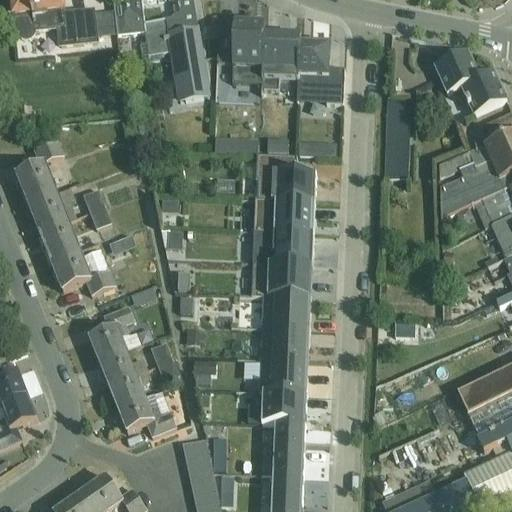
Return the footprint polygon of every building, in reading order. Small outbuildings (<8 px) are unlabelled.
[(118,29),(116,18),(97,19),(97,16),(68,18),(65,0),(7,0),(10,21),(14,20),(16,42),(19,41),(20,42),(20,45),(24,47),(28,48),(31,48),(35,46),(37,42),(38,39),(58,37),(60,55),(101,51),(99,31),(118,29)] [(116,18),(118,29),(119,42),(147,39),(146,30),(144,5),(143,0),(114,0),(119,0),(129,0),(130,2),(123,9),(115,10),(116,18)] [(143,0),(144,5),(149,8),(152,8),(156,7),(159,5),(159,7),(174,5),(176,20),(173,25),(146,30),(147,39),(150,62),(166,60),(172,59),(170,38),(199,33),(194,0),(143,0)] [(264,91),(266,41),(266,31),(236,29),(235,33),(220,33),(218,69),(234,70),(233,90),(264,91)] [(170,38),(172,59),(173,66),(179,109),(211,104),(199,33),(170,38)] [(266,41),(264,91),(264,96),(278,96),(278,87),(300,87),(301,50),(302,42),(266,41)] [(301,50),(300,87),(300,108),(303,108),(344,111),(346,75),(330,74),(331,51),(301,50)] [(465,73),(474,69),(472,65),(468,57),(460,61),(465,73)] [(465,73),(460,61),(436,72),(448,101),(463,95),(468,107),(474,122),(508,107),(499,87),(493,89),(489,80),(480,84),(474,69),(465,73)] [(387,165),(386,184),(409,185),(412,105),(389,104),(387,165)] [(494,147),(511,140),(511,124),(488,134),(494,147)] [(134,125),(123,127),(128,146),(138,144),(134,125)] [(511,140),(494,147),(440,170),(440,184),(460,175),(464,184),(441,193),(442,225),(476,210),(511,194),(511,140)] [(248,157),(248,143),(207,142),(206,156),(248,157)] [(288,144),(268,144),(268,158),(288,158),(288,144)] [(28,210),(59,198),(48,169),(66,163),(60,147),(35,157),(40,171),(16,180),(28,210)] [(300,149),(299,161),(333,163),(333,151),(300,149)] [(218,187),(217,199),(240,199),(240,194),(235,193),(235,188),(218,187)] [(59,198),(28,210),(40,239),(71,227),(78,224),(72,209),(77,207),(71,193),(59,198)] [(511,194),(476,210),(482,224),(511,209),(511,194)] [(91,218),(106,212),(100,196),(85,202),(91,218)] [(163,205),(162,217),(178,218),(179,206),(163,205)] [(255,238),(315,240),(315,235),(316,208),(256,205),(255,238)] [(511,209),(482,224),(487,235),(492,233),(511,222),(511,209)] [(106,212),(91,218),(98,236),(113,230),(106,212)] [(511,222),(492,233),(496,243),(503,257),(506,264),(511,261),(511,222)] [(71,227),(40,239),(52,269),(82,256),(81,254),(71,227)] [(169,237),(168,254),(183,254),(184,237),(169,237)] [(293,272),(313,272),(314,268),(315,240),(255,238),(254,271),(293,272)] [(134,240),(112,250),(116,260),(138,250),(134,240)] [(503,257),(496,243),(486,247),(493,261),(503,257)] [(82,256),(52,269),(64,299),(87,289),(93,302),(118,293),(112,278),(100,282),(95,268),(88,271),(82,256)] [(293,272),(254,271),(253,302),(253,303),(265,304),(311,305),(312,305),(313,272),(293,272)] [(191,279),(178,279),(178,296),(190,296),(191,279)] [(511,299),(506,288),(485,298),(490,310),(497,305),(511,299)] [(248,323),(250,300),(230,299),(228,321),(248,323)] [(511,300),(498,307),(500,315),(511,310),(511,311),(511,300)] [(181,302),(180,318),(193,318),(193,302),(181,302)] [(311,305),(265,304),(263,334),(311,336),(311,321),(310,321),(311,305)] [(99,368),(129,356),(142,351),(138,339),(131,341),(128,332),(136,329),(130,313),(105,323),(110,336),(90,344),(99,368)] [(396,329),(396,342),(416,342),(416,329),(396,329)] [(511,330),(497,338),(499,342),(492,345),(496,353),(502,350),(507,361),(511,359),(511,330)] [(288,367),(308,368),(309,351),(310,352),(311,336),(263,334),(262,366),(288,367)] [(188,336),(187,351),(204,352),(205,337),(188,336)] [(158,371),(174,365),(168,349),(152,355),(158,371)] [(129,356),(99,368),(108,391),(149,375),(145,365),(134,370),(129,356)] [(174,365),(158,371),(165,389),(181,383),(174,365)] [(288,367),(262,366),(262,369),(245,368),(244,385),(261,386),(260,398),(265,398),(273,399),(288,399),(308,400),(309,385),(307,385),(308,368),(288,367)] [(195,369),(195,381),(216,381),(216,370),(195,369)] [(511,372),(458,398),(468,420),(473,418),(511,398),(511,372)] [(149,375),(108,391),(118,415),(147,403),(143,393),(155,389),(149,375)] [(0,412),(29,401),(19,376),(0,384),(0,412)] [(147,403),(118,415),(128,439),(148,431),(153,444),(177,434),(163,397),(147,403)] [(273,399),(265,398),(263,431),(276,432),(284,432),(304,433),(307,433),(308,400),(288,399),(273,399)] [(511,400),(473,419),(470,420),(480,442),(511,426),(511,400)] [(29,401),(0,412),(0,455),(23,446),(19,436),(38,426),(29,401)] [(442,407),(431,412),(439,429),(451,424),(442,407)] [(251,425),(251,408),(240,408),(240,426),(251,425)] [(468,420),(445,431),(457,455),(480,445),(468,420)] [(437,498),(408,511),(494,511),(511,504),(511,429),(480,445),(486,458),(494,455),(496,461),(508,460),(511,460),(465,481),(466,485),(437,498)] [(418,453),(422,462),(441,455),(432,431),(383,448),(388,463),(418,453)] [(284,432),(276,432),(274,480),(285,481),(304,482),(305,462),(303,462),(304,433),(284,432)] [(228,444),(216,444),(216,476),(227,477),(228,444)] [(221,511),(207,445),(183,451),(188,472),(191,485),(196,507),(196,511),(221,511)] [(285,481),(274,480),(272,511),(303,511),(304,482),(285,481)] [(81,501),(88,511),(121,511),(124,510),(124,511),(144,511),(133,495),(121,503),(107,483),(81,501)] [(385,511),(408,511),(437,498),(431,485),(383,507),(385,511)] [(88,511),(81,501),(63,511),(88,511)]
